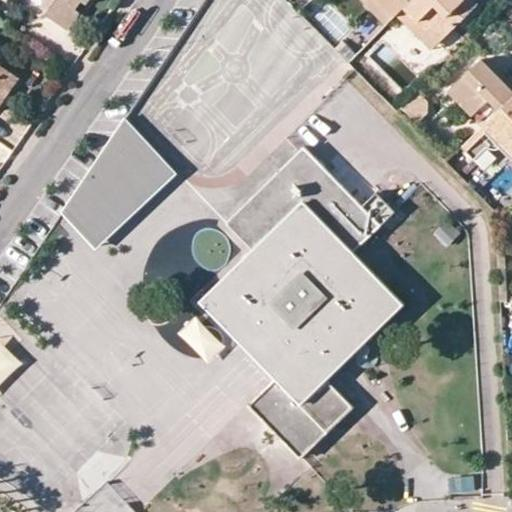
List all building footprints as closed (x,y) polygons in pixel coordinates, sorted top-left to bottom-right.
[(41,0),(43,12),(67,29),(78,13),(73,9),(78,2),(83,6),(87,0),(41,0)] [(406,6),(411,0),(362,0),(366,4),(370,0),(377,0),(395,17),(399,13),(406,6)] [(377,0),(370,0),(366,4),(387,25),(395,17),(377,0)] [(411,0),(406,6),(438,38),(463,12),(455,4),(459,0),(411,0)] [(459,0),(455,4),(463,12),(475,0),(459,0)] [(406,6),(399,13),(431,46),(438,38),(406,6)] [(493,72),(481,60),(450,92),(472,115),(489,99),(500,110),(501,109),(511,98),(511,76),(509,79),(504,84),(493,72)] [(504,84),(509,79),(499,67),(493,72),(504,84)] [(0,71),(0,97),(12,80),(0,71)] [(511,98),(501,109),(500,110),(461,148),(474,160),(486,148),(489,151),(494,151),(500,148),(510,159),(511,159),(511,98)] [(147,142),(127,120),(69,206),(73,210),(147,142)] [(178,176),(147,142),(73,210),(69,206),(63,215),(96,251),(178,176)] [(354,406),(327,377),(402,303),(353,252),(380,225),(361,206),(304,147),(225,224),(252,250),(201,301),(275,378),(247,405),(300,459),(354,406)] [(394,211),(375,192),(361,206),(380,225),(394,211)] [(198,314),(179,331),(209,363),(227,346),(198,314)] [(0,385),(24,362),(0,338),(0,385)] [(476,474),(450,476),(451,492),(477,490),(476,474)]
